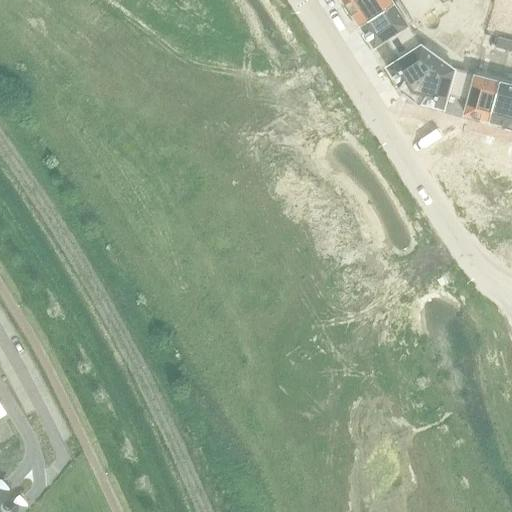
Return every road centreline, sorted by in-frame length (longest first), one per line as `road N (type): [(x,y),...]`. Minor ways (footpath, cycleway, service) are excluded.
road 1 (residential): [(402,156),(455,242),(511,296)]
road 2 (residential): [(303,0),(368,101)]
